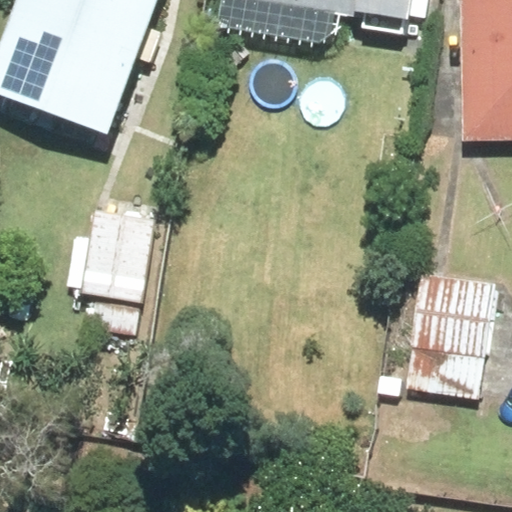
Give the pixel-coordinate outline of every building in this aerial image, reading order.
[(160,0),(29,0),(0,86),(0,116),(109,153),(160,0)] [(221,0),(218,30),(341,43),(343,26),(427,35),(430,0),(221,0)] [(511,0),(464,0),(465,147),(511,147),(511,0)] [(94,212),(91,238),(71,236),(66,283),(86,286),(81,326),(142,333),(155,219),(94,212)] [(495,283),(419,275),(408,394),(483,401),(495,283)]
